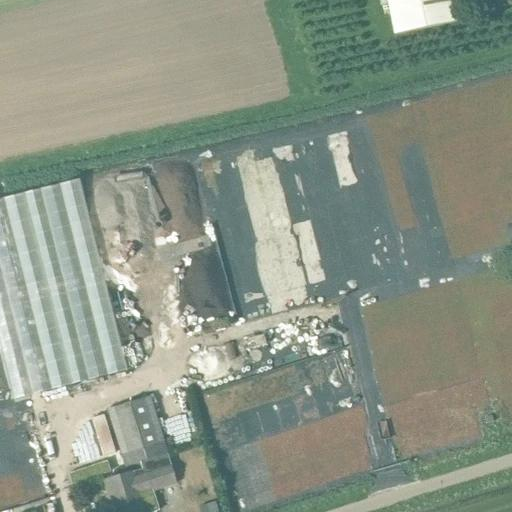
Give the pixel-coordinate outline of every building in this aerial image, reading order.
[(388,0),(396,36),(461,22),(456,0),(388,0)] [(0,201),(0,345),(14,400),(126,372),(77,182),(0,201)] [(487,277),(471,282),(488,337),(504,332),(487,277)] [(112,506),(114,511),(157,511),(159,511),(153,492),(176,485),(167,455),(168,454),(151,398),(107,411),(124,468),(140,464),(142,471),(133,474),(132,474),(105,482),(109,496),(106,497),(109,507),(112,506)] [(79,422),(94,460),(117,450),(102,413),(79,422)]
